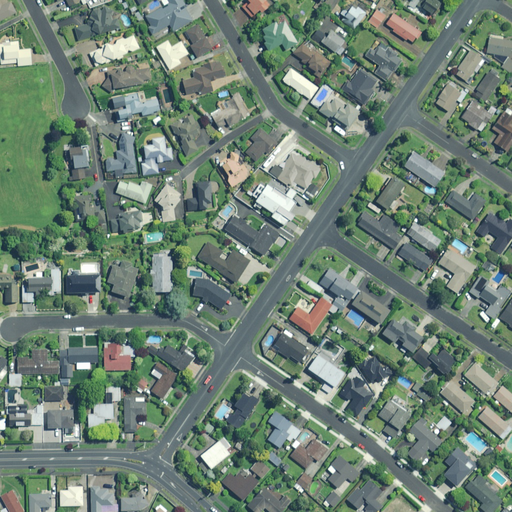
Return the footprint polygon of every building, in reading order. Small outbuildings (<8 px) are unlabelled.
[(186,6),(182,0),(166,0),(169,5),(163,9),(161,6),(145,16),(151,25),(147,27),(152,35),(170,25),(174,32),(193,21),(185,7),(186,6)] [(271,5),(266,0),(246,0),(247,2),(242,7),(252,17),(259,10),(262,13),(271,5)] [(441,4),(435,0),(409,0),(406,5),(413,10),(417,4),(433,15),(441,4)] [(0,21),(16,13),(10,1),(1,6),(0,2),(0,21)] [(356,10),(352,7),(348,12),(344,9),(341,14),(346,17),(344,20),(355,29),(366,14),(358,8),(356,10)] [(388,13),(381,8),(379,11),(378,10),(369,22),(377,28),(388,13)] [(112,21),(108,9),(91,14),(94,22),(75,29),(79,41),(120,28),(117,19),(112,21)] [(422,33),(394,14),(387,25),(395,30),(393,32),(406,40),(407,39),(413,42),(416,37),(418,39),(422,33)] [(297,43),(284,22),(277,26),(275,22),(262,30),(266,36),(263,37),(266,42),(264,43),(269,51),(282,44),(286,51),(297,43)] [(212,50),(199,25),(186,32),(193,45),(191,46),(197,58),(212,50)] [(348,33),(338,27),(336,32),(345,38),(348,33)] [(344,42),(331,31),(326,38),(325,37),(321,42),(335,53),(344,42)] [(509,56),(511,57),(511,52),(511,40),(503,40),(503,37),(489,35),(488,55),(495,55),(493,58),(504,64),(509,56)] [(116,42),(117,44),(111,46),(109,43),(102,46),(103,48),(90,53),(96,66),(105,62),(106,63),(117,58),(118,60),(123,58),(122,56),(128,54),(126,51),(130,49),(131,52),(139,48),(134,36),(125,40),(124,38),(116,42)] [(172,48),(168,41),(157,47),(170,70),(181,64),(179,60),(188,54),(181,42),(172,48)] [(0,58),(1,58),(1,64),(18,63),(18,66),(32,65),(31,49),(19,50),(18,42),(2,43),(3,45),(0,44),(0,58)] [(301,43),(294,53),(303,60),(302,62),(307,66),(305,68),(319,79),(331,63),(312,49),(311,51),(301,43)] [(386,52),(378,47),(375,52),(371,49),(366,57),(380,66),(375,73),(386,80),(393,70),(394,71),(401,61),(395,57),(397,54),(388,48),(386,52)] [(456,75),(467,82),(473,71),(476,73),(484,60),(471,51),(459,70),(454,67),(450,73),(456,77),(456,75)] [(511,71),(511,60),(509,58),(502,67),(511,73),(511,71)] [(156,69),(161,66),(157,61),(152,64),(156,69)] [(225,77),(220,61),(203,66),(204,69),(193,73),(194,78),(183,82),(187,95),(200,91),(202,95),(213,92),(210,81),(225,77)] [(108,71),(109,77),(103,87),(112,94),(115,89),(144,84),(144,80),(150,79),(148,68),(134,71),(133,65),(127,66),(128,71),(122,72),(122,69),(108,71)] [(486,102),(502,80),(497,76),(499,73),(492,68),(474,94),(486,102)] [(297,90),(296,91),(302,95),(303,94),(310,99),(318,88),(291,69),(283,81),(289,86),(290,85),(297,90)] [(377,81),(360,70),(351,84),(347,82),(342,90),(364,105),(374,91),(371,89),(377,81)] [(462,89),(460,92),(454,88),(456,84),(450,80),(435,103),(449,112),(456,100),(461,103),(468,91),(465,89),(464,90),(462,89)] [(124,96),(126,106),(127,110),(119,111),(121,120),(127,118),(128,120),(133,119),(132,114),(142,112),(143,116),(153,113),(153,112),(160,110),(157,99),(140,103),(138,93),(124,96)] [(250,116),(239,96),(227,102),(229,107),(221,112),(219,109),(211,114),(219,129),(228,124),(229,126),(250,116)] [(329,118),(330,116),(334,119),(333,120),(347,130),(359,112),(347,104),(345,106),(335,99),(331,104),(326,101),(319,111),(329,118)] [(469,123),(468,124),(477,131),(478,129),(481,131),(496,110),(491,106),(487,112),(472,102),(462,118),(469,123)] [(511,112),(507,108),(492,129),(499,134),(494,142),(507,152),(511,145),(511,124),(511,122),(511,117),(510,116),(511,112)] [(184,119),(186,123),(181,125),(179,121),(171,124),(176,135),(177,134),(187,156),(198,151),(193,140),(197,138),(195,135),(199,133),(191,115),(184,119)] [(277,145),(259,129),(251,139),(255,143),(246,153),(256,162),(265,152),(268,154),(277,145)] [(120,143),(121,151),(116,151),(118,162),(106,164),(107,171),(122,169),(123,174),(137,172),(133,144),(135,138),(123,133),(120,143)] [(159,173),(157,163),(163,162),(163,161),(173,159),(171,149),(167,149),(165,138),(152,140),(153,145),(144,147),(146,156),(144,157),(145,163),(141,164),(144,176),(159,173)] [(87,145),(81,146),(81,147),(70,148),(71,157),(73,157),(74,169),(69,169),(71,180),(85,179),(84,168),(90,168),(87,145)] [(445,173),(413,152),(403,166),(435,187),(445,173)] [(292,153),(277,179),(288,185),(289,183),(295,187),(297,184),(307,189),(313,177),(315,179),(321,169),(292,153)] [(232,187),(248,177),(233,155),(221,164),(220,164),(220,165),(220,166),(220,167),(221,167),(221,168),(222,168),(223,169),(224,169),(229,176),(228,181),(232,187)] [(405,186),(393,178),(376,202),(388,210),(405,186)] [(152,185),(142,181),(140,187),(129,183),(128,185),(120,182),(116,193),(145,204),(152,185)] [(213,203),(211,182),(196,183),(197,198),(187,199),(189,211),(207,209),(207,204),(213,203)] [(155,201),(162,206),(162,209),(163,222),(176,220),(173,209),(180,199),(178,198),(181,195),(167,184),(155,201)] [(286,196),(268,184),(265,188),(260,184),(253,196),(258,199),(256,202),(274,214),(272,217),(284,226),(289,220),(291,221),(294,216),(289,213),(296,203),(291,200),(296,193),(291,189),(286,196)] [(470,202),(453,190),(445,202),(473,220),(486,201),(475,194),(470,202)] [(91,226),(103,224),(101,214),(97,215),(96,208),(90,209),(88,195),(75,197),(77,208),(76,208),(78,221),(82,220),(90,219),(91,226)] [(123,231),(124,233),(128,233),(128,231),(140,229),(139,223),(143,222),(141,211),(118,215),(119,219),(111,220),(113,233),(123,231)] [(379,223),(366,213),(358,225),(394,250),(401,239),(395,234),(400,227),(384,216),(379,223)] [(511,237),(511,220),(510,219),(502,221),(490,213),(477,232),(485,237),(489,232),(497,238),(491,248),(501,254),(511,237)] [(266,225),(260,234),(234,216),(225,230),(248,246),(248,245),(265,256),(280,234),(266,225)] [(433,252),(441,241),(430,234),(431,233),(423,226),(422,228),(414,223),(406,234),(433,252)] [(223,252),(208,243),(198,258),(236,283),(250,262),(234,251),(230,257),(223,252)] [(432,261),(406,244),(399,255),(425,272),(432,261)] [(476,267),(449,248),(439,263),(455,274),(446,286),(457,294),(476,267)] [(172,292),(172,250),(160,250),(160,257),(152,257),(153,292),(172,292)] [(133,285),(136,286),(138,279),(135,278),(138,269),(131,267),(132,265),(123,262),(121,268),(114,266),(108,283),(113,285),(111,292),(129,298),(133,285)] [(319,283),(341,298),(343,295),(347,298),(345,301),(348,303),(358,289),(329,269),(319,283)] [(60,270),(51,270),(51,278),(28,278),(28,284),(23,285),(23,302),(33,302),(33,296),(41,296),(41,291),(49,291),(49,295),(54,295),(54,292),(61,292),(60,270)] [(79,275),(79,271),(72,271),(72,276),(67,276),(67,293),(82,293),(82,295),(88,295),(88,293),(100,293),(100,275),(79,275)] [(489,282),(479,275),(469,292),(479,298),(480,297),(491,304),(485,313),(494,319),(511,292),(501,286),(497,292),(487,286),(489,282)] [(11,277),(0,276),(0,288),(6,288),(5,302),(17,303),(18,280),(11,280),(11,277)] [(208,281),(197,279),(194,296),(200,297),(202,300),(207,303),(208,301),(222,310),(232,296),(208,281)] [(390,311),(358,289),(352,298),(355,301),(352,305),(381,325),(390,311)] [(329,310),(332,305),(322,298),(310,315),(298,307),(289,319),(312,335),(329,310)] [(511,301),(500,318),(511,327),(511,301)] [(403,327),(393,320),(383,334),(395,343),(398,339),(404,343),(402,345),(413,353),(423,338),(414,332),(415,329),(406,323),(403,327)] [(283,334),(274,347),(279,350),(278,352),(289,359),(290,357),(300,363),(309,351),(283,334)] [(104,371),(131,371),(131,358),(135,358),(135,347),(121,347),(121,344),(104,344),(104,371)] [(184,373),(193,358),(184,352),(188,347),(184,345),(180,353),(168,345),(165,351),(158,347),(157,348),(151,345),(148,351),(184,373)] [(98,363),(98,347),(69,348),(69,350),(61,350),(61,378),(73,377),(73,363),(98,363)] [(33,350),(32,360),(27,360),(27,357),(18,357),(17,374),(59,375),(59,363),(47,362),(47,351),(33,350)] [(437,368),(444,375),(445,373),(446,375),(451,370),(450,369),(456,362),(444,350),(437,358),(433,354),(429,359),(438,367),(437,368)] [(2,356),(0,359),(0,358),(0,374),(9,361),(2,356)] [(317,356),(308,370),(335,388),(345,373),(317,356)] [(482,365),(477,360),(464,375),(488,396),(498,383),(480,368),(482,365)] [(178,377),(158,363),(151,373),(160,379),(151,391),(162,399),(178,377)] [(21,387),(21,375),(9,374),(9,387),(21,387)] [(366,383),(357,377),(354,381),(350,379),(340,394),(350,400),(351,398),(363,407),(362,409),(370,414),(377,404),(370,399),(374,393),(364,387),(366,383)] [(148,383),(141,378),(136,386),(143,391),(148,383)] [(474,403),(451,382),(441,394),(468,417),(474,409),(471,406),(474,403)] [(418,393),(417,395),(427,403),(432,396),(416,384),(413,389),(418,393)] [(511,394),(502,386),(493,397),(511,412),(511,394)] [(63,401),(63,387),(45,387),(45,401),(63,401)] [(120,387),(106,387),(106,393),(112,393),(112,401),(120,401),(120,387)] [(18,392),(8,392),(8,402),(17,403),(18,392)] [(235,407),(238,409),(234,416),(231,414),(226,421),(239,430),(258,401),(252,396),(250,398),(243,394),(235,407)] [(389,423),(400,431),(410,416),(402,410),(405,407),(391,397),(378,416),(389,423)] [(145,415),(145,398),(123,398),(124,433),(137,432),(136,415),(145,415)] [(72,403),(66,403),(66,411),(48,411),(48,429),(74,428),(74,410),(72,410),(72,403)] [(27,413),(27,405),(9,405),(9,426),(31,426),(31,425),(43,425),(43,405),(37,405),(37,413),(27,413)] [(113,405),(95,405),(94,415),(89,415),(89,430),(104,430),(105,419),(113,419),(113,405)] [(509,426),(487,407),(478,417),(503,439),(511,430),(508,427),(509,426)] [(292,424),(275,412),(268,422),(276,428),(268,440),(280,448),(286,439),(291,442),(293,438),(295,440),(301,432),(292,425),(292,424)] [(452,423),(444,416),(436,426),(444,432),(452,423)] [(427,423),(421,418),(409,431),(420,441),(408,454),(417,462),(429,449),(433,452),(442,442),(424,426),(427,423)] [(231,446),(223,438),(201,457),(211,469),(230,454),(226,450),(231,446)] [(328,450),(314,439),(306,450),(300,445),(291,457),(307,469),(315,459),(319,462),(328,450)] [(300,444),(296,441),(292,446),(296,449),(300,444)] [(244,447),(239,442),(235,446),(240,451),(244,447)] [(470,459),(457,448),(445,462),(451,467),(444,476),(457,487),(476,465),(470,459)] [(282,461),(272,453),(267,458),(277,466),(282,461)] [(360,474),(340,455),(331,465),(337,470),(328,480),(339,489),(348,479),(352,483),(360,474)] [(270,470),(259,461),(251,469),(262,479),(270,470)] [(250,475),(245,480),(239,474),(235,478),(230,474),(223,483),(243,501),(259,482),(250,475)] [(312,480),(305,474),(294,486),(302,493),(312,480)] [(485,511),(493,511),(502,501),(494,494),(498,490),(488,481),(487,482),(478,474),(466,488),(484,504),(480,508),(485,511)] [(382,492),(370,481),(360,491),(358,489),(348,500),(358,509),(365,502),(371,507),(366,511),(377,511),(382,507),(375,500),(382,492)] [(83,506),(83,487),(69,487),(69,491),(60,491),(60,506),(83,506)] [(108,487),(92,487),(91,511),(101,511),(101,506),(113,506),(113,494),(108,494),(108,487)] [(145,498),(145,488),(140,489),(140,491),(134,491),(134,498),(121,498),(121,511),(140,511),(149,506),(148,498),(145,498)] [(280,502),(264,488),(248,506),(254,511),(261,511),(265,508),(269,511),(281,511),(291,502),(285,496),(280,502)] [(7,508),(0,511),(23,511),(12,490),(1,497),(7,508)] [(51,491),(42,491),(42,495),(30,495),(29,511),(40,511),(40,507),(51,507),(51,491)] [(342,499),(333,492),(323,504),(327,507),(330,504),(335,507),(342,499)] [(400,509),(393,503),(385,511),(397,511),(398,511),(400,509)]
